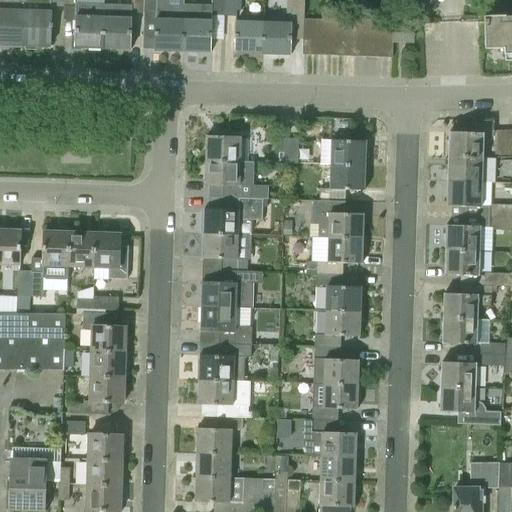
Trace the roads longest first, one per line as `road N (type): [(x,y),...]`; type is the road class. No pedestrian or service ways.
road 1 (residential): [(398,511),(408,98)]
road 2 (residential): [(154,511),(163,199)]
road 3 (residential): [(408,98),(169,94)]
road 4 (residential): [(0,90),(169,94)]
road 5 (residential): [(163,199),(0,193)]
